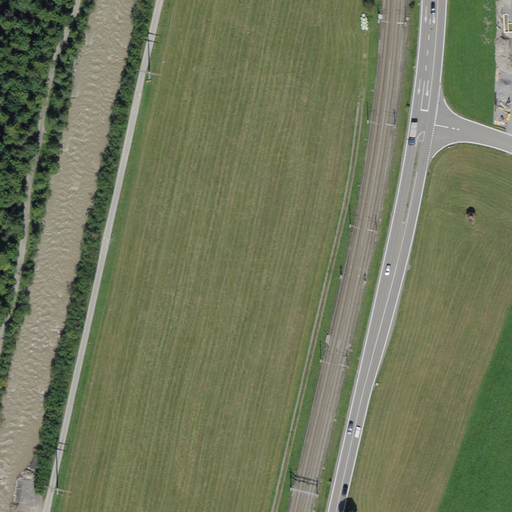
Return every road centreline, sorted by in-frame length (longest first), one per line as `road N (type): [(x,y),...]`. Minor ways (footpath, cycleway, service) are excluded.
road 1 (track): [(44,511),(160,0)]
road 2 (track): [(358,92),(267,511)]
road 3 (secondary): [(335,511),(422,123)]
road 4 (secondary): [(422,123),(433,0)]
